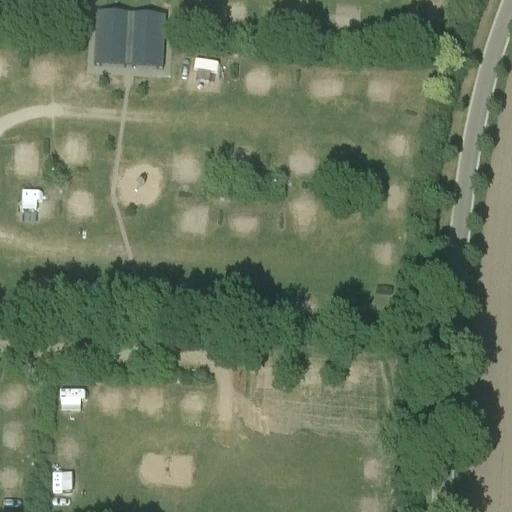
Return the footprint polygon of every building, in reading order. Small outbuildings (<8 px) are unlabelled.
[(305,28),(305,7),(284,7),(284,28),(305,28)] [(95,67),(163,71),(166,18),(98,15),(95,67)] [(340,88),(341,77),(330,76),(331,71),(324,70),(323,86),(340,88)] [(376,91),(392,89),(391,73),(375,74),(376,91)] [(180,178),(200,178),(200,156),(180,156),(180,178)] [(289,167),(289,177),(314,176),(313,166),(289,167)] [(69,199),(86,199),(86,180),(69,179),(69,199)] [(203,200),(200,220),(218,223),(221,203),(203,200)] [(403,268),(404,249),(383,248),(382,267),(403,268)] [(316,304),(290,305),(291,321),(316,321),(316,304)] [(68,405),(85,404),(84,387),(67,388),(68,405)] [(244,413),(259,415),(261,396),(246,395),(244,413)] [(282,410),(282,430),(303,430),(303,410),(282,410)] [(377,442),(395,436),(389,419),(371,426),(377,442)] [(62,462),(81,463),(81,444),(63,444),(62,462)]
